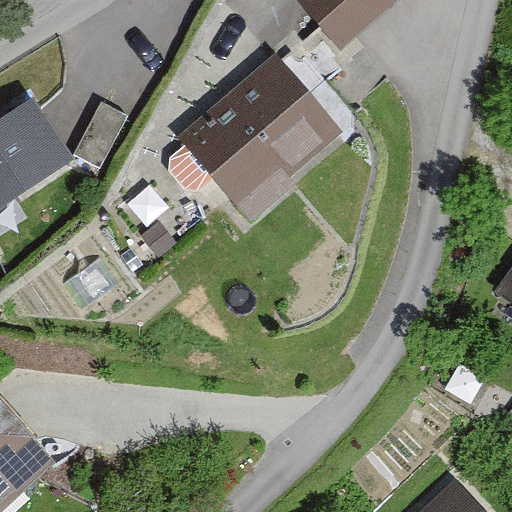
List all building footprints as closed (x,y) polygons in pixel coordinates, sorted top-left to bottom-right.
[(382,1),(380,0),(283,0),(278,6),(326,55),(382,1)] [(321,137),(257,65),(163,150),(235,230),(281,190),(272,180),(321,137)] [(0,199),(47,169),(8,109),(0,114),(0,199)] [(110,120),(84,110),(65,162),(92,171),(110,120)] [(511,238),(473,290),(511,319),(511,238)] [(0,494),(34,462),(0,427),(0,494)] [(460,511),(439,488),(411,511),(460,511)]
